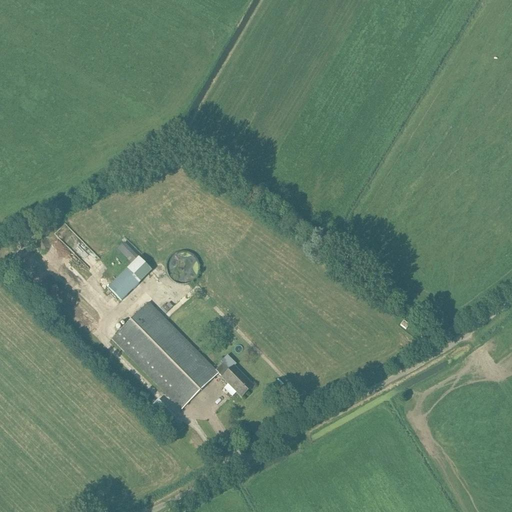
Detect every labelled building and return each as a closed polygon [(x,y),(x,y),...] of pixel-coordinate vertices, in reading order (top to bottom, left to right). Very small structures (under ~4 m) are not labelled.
[(108,288),(121,301),(138,284),(152,271),(139,258),(124,242),(117,249),(132,264),(125,271),(108,288)] [(80,276),(51,245),(42,254),(71,284),(80,276)] [(182,274),(193,275),(195,257),(185,256),(182,274)] [(111,340),(181,410),(218,374),(222,377),(222,378),(241,397),(253,385),(234,366),(230,370),(223,363),(216,370),(172,325),(176,322),(172,318),(168,322),(149,302),(111,340)] [(135,396),(143,388),(129,373),(121,380),(135,396)] [(175,417),(158,400),(147,411),(164,427),(175,417)]
